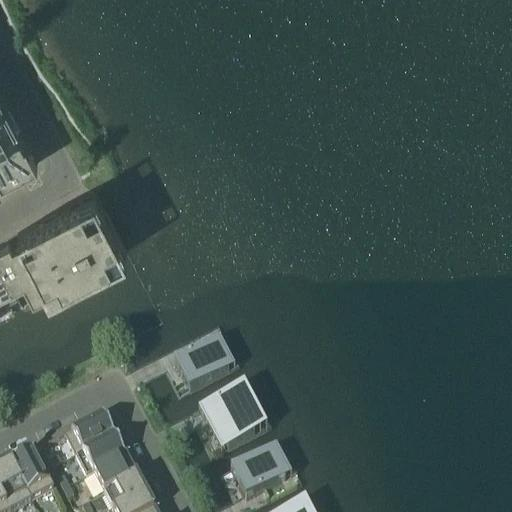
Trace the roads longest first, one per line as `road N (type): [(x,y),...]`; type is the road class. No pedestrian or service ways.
road 1 (residential): [(0,443),(113,385),(181,511)]
road 2 (residential): [(0,218),(69,182),(0,50)]
